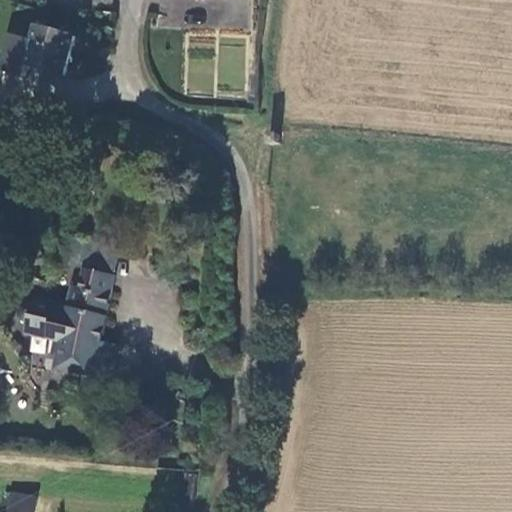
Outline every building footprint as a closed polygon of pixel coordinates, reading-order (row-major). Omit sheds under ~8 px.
[(81,39),(39,28),(35,43),(12,37),(2,76),(48,88),(54,67),(72,72),(81,39)] [(271,145),(284,146),(285,131),(279,131),(272,131),(271,145)] [(123,248),(72,238),(66,263),(84,267),(119,274),(123,248)] [(50,360),(56,361),(53,373),(115,385),(123,344),(106,341),(119,274),(84,267),(80,285),(72,283),(68,303),(38,297),(37,306),(24,309),(22,322),(28,327),(26,336),(54,341),(50,360)] [(34,511),(37,495),(7,490),(2,511),(34,511)]
